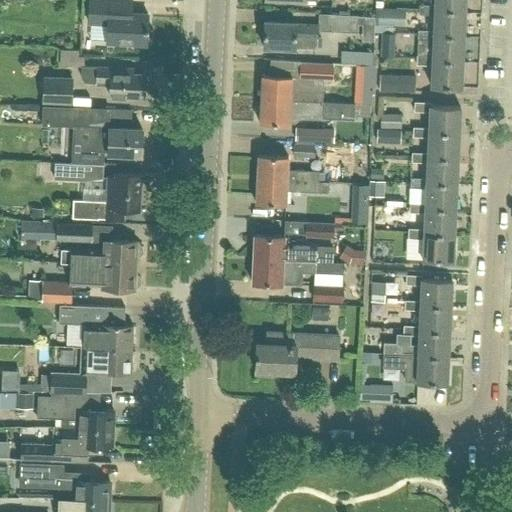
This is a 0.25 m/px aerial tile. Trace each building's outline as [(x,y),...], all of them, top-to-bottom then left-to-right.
[(106,42),(146,44),(147,13),(118,11),(118,0),(88,0),(88,22),(107,23),(106,42)] [(433,8),(465,10),(464,0),(433,0),(434,4),(433,8)] [(463,35),(465,10),(433,8),(434,4),(419,4),(418,13),(433,14),(432,30),(432,34),(463,35)] [(387,17),(387,6),(376,6),(376,16),(387,17)] [(263,20),(262,46),(294,47),(294,37),(317,38),(317,30),(356,32),(357,14),(325,13),(325,14),(329,14),(328,24),(295,22),(295,21),(263,20)] [(462,60),(463,35),(432,34),(432,30),(417,29),(417,39),(432,39),(431,55),(431,59),(462,60)] [(461,86),(462,60),(431,59),(431,55),(416,54),(416,64),(431,64),(430,85),(461,86)] [(260,97),(321,100),(322,90),(290,89),(291,77),(330,79),(331,63),(292,62),(291,75),(261,74),(260,97)] [(332,63),(331,77),(340,78),(341,64),(332,63)] [(81,65),(81,76),(84,81),(110,82),(109,95),(143,96),(145,73),(132,73),(133,68),(81,65)] [(378,74),(378,90),(406,92),(407,76),(378,74)] [(43,76),(42,101),(70,103),(71,77),(43,76)] [(359,78),(358,95),(372,96),(372,79),(359,78)] [(320,112),(321,100),(260,97),(259,122),(289,123),(290,110),(320,112)] [(428,130),(459,132),(460,106),(430,104),(430,101),(414,101),(413,110),(429,111),(428,127),(428,130)] [(72,125),(70,162),(85,163),(102,164),(103,151),(141,153),(142,128),(108,126),(109,109),(86,108),(86,107),(42,105),(41,124),(72,125)] [(426,123),(425,111),(411,112),(412,124),(426,123)] [(401,126),(401,112),(380,112),(380,126),(401,126)] [(457,157),(459,132),(428,130),(428,127),(413,126),(412,136),(427,136),(426,152),(426,156),(457,157)] [(333,129),(314,128),(314,140),(332,141),(333,129)] [(313,156),(314,144),(294,143),(293,155),(313,156)] [(456,182),(457,157),(426,156),(426,152),(411,151),(411,161),(426,161),(425,177),(425,181),(456,182)] [(256,178),(317,180),(318,170),(287,168),(287,155),(257,153),(256,178)] [(85,163),(70,162),(54,161),(53,177),(84,178),(85,163)] [(122,208),(138,209),(140,174),(114,172),(113,198),(105,198),(104,218),(121,219),(122,208)] [(455,208),(456,182),(425,181),(425,177),(410,176),(410,186),(425,187),(424,203),(424,206),(455,208)] [(328,192),(329,181),(317,180),(256,178),(255,201),(285,203),(286,190),(328,192)] [(104,218),(105,199),(73,198),(72,216),(104,218)] [(454,233),(455,208),(424,206),(424,203),(409,202),(409,204),(389,203),(388,215),(408,216),(409,211),(424,212),(423,228),(423,232),(454,233)] [(305,235),(333,236),(333,222),(306,221),(305,235)] [(92,224),(56,223),(40,222),(39,238),(91,241),(92,224)] [(452,259),(454,233),(423,232),(423,228),(408,227),(408,236),(423,237),(421,258),(452,259)] [(294,236),(283,235),(283,234),(253,233),(252,257),(326,261),(327,246),(315,246),(316,242),(294,241),(294,236)] [(70,262),(136,265),(136,255),(138,256),(141,253),(141,246),(139,244),(137,243),(137,241),(102,239),(102,250),(61,248),(60,261),(70,262)] [(251,281),(281,283),(301,284),(302,271),(326,272),(326,261),(252,257),(251,281)] [(136,265),(70,262),(69,275),(75,275),(75,283),(100,284),(100,288),(135,289),(135,286),(137,286),(140,284),(140,277),(138,274),(135,274),(136,265)] [(419,303),(450,305),(451,279),(422,277),(422,274),(406,274),(405,283),(420,283),(419,299),(419,303)] [(70,281),(42,280),(29,280),(28,300),(41,300),(41,301),(70,301),(70,281)] [(342,285),(325,284),(312,283),(312,299),(342,300),(342,285)] [(449,330),(450,305),(419,303),(419,299),(404,299),(404,308),(418,309),(418,325),(417,329),(449,330)] [(82,323),(81,346),(131,348),(132,324),(107,323),(105,318),(105,305),(59,303),(58,322),(82,323)] [(448,355),(449,330),(417,329),(418,325),(403,324),(402,333),(396,333),(396,342),(383,341),(383,352),(392,352),(402,353),(401,353),(448,355)] [(295,356),(336,358),(338,333),(266,329),(265,342),(255,341),(254,369),(294,371),(295,356)] [(130,371),(131,348),(81,346),(79,373),(51,372),(50,391),(85,391),(86,374),(97,374),(97,370),(130,371)] [(401,359),(416,359),(415,380),(446,381),(448,355),(401,353),(401,359)] [(19,383),(21,368),(7,366),(5,381),(19,383)] [(15,416),(27,417),(28,392),(16,391),(15,416)] [(78,426),(111,427),(112,409),(79,408),(80,396),(37,396),(36,416),(78,418),(78,426)] [(111,446),(111,427),(78,426),(53,425),(52,437),(51,437),(51,441),(20,440),(19,458),(79,461),(80,445),(111,446)] [(74,497),(108,499),(109,480),(88,479),(88,473),(59,472),(59,463),(18,461),(18,474),(43,475),(42,484),(58,485),(58,496),(74,497)] [(107,511),(108,499),(74,497),(58,496),(57,511),(107,511)]
